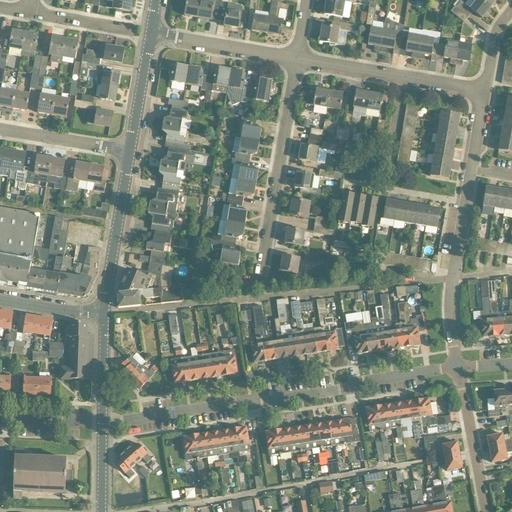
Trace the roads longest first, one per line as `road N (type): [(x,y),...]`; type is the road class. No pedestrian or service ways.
road 1 (residential): [(457,368),(102,423)]
road 2 (unknown): [(120,511),(425,458)]
road 3 (residential): [(254,276),(294,54)]
road 4 (residential): [(457,368),(449,316),(467,170)]
road 5 (residential): [(479,92),(294,54)]
road 6 (tertiary): [(103,313),(128,151)]
road 7 (residential): [(484,511),(457,368)]
road 8 (residential): [(294,54),(150,35)]
road 9 (residential): [(128,151),(0,129)]
road 10 (residential): [(150,35),(29,13)]
